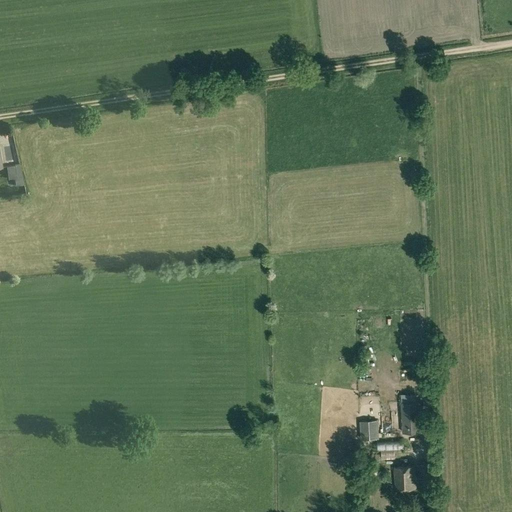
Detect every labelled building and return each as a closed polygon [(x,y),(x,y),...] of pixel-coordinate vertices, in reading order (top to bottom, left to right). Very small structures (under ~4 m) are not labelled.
[(17,178),(15,165),(6,166),(8,179),(17,178)] [(400,402),(402,433),(421,432),(419,400),(400,402)] [(362,441),(378,439),(377,431),(378,431),(377,421),(361,422),(361,432),(362,441)] [(404,449),(403,439),(377,441),(378,451),(404,449)] [(419,475),(415,475),(414,465),(394,466),(395,489),(415,487),(415,482),(430,481),(429,465),(418,466),(419,475)]
